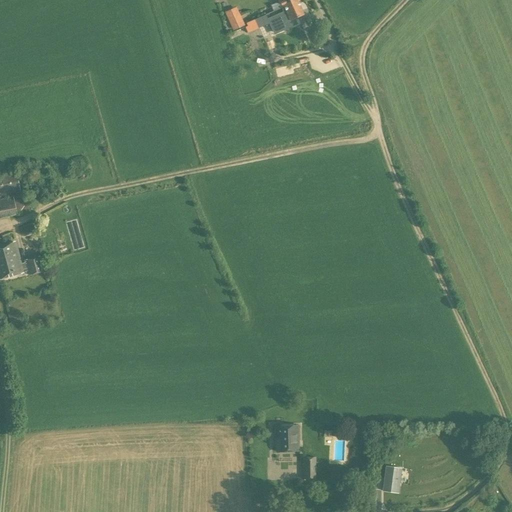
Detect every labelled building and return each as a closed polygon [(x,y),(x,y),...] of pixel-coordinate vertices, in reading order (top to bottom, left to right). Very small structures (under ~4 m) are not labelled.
[(300,0),(284,0),(278,3),(281,8),(284,7),(286,12),(273,17),(279,31),(290,26),(288,22),(303,15),(298,1),(300,0)] [(225,12),(233,30),(245,25),(237,6),(225,12)] [(254,19),(258,29),(270,24),(265,14),(254,19)] [(0,174),(0,196),(20,193),(16,171),(0,174)] [(28,201),(23,196),(0,199),(0,218),(17,215),(17,214),(30,211),(28,201)] [(22,271),(20,263),(20,264),(13,241),(0,245),(0,278),(22,272),(22,271)] [(23,263),(20,263),(22,271),(28,269),(29,275),(43,271),(39,256),(23,260),(23,263)] [(275,427),(276,451),(299,451),(298,426),(275,427)] [(318,479),(316,457),(305,458),(306,480),(318,479)] [(383,491),(399,493),(402,468),(386,466),(383,491)]
